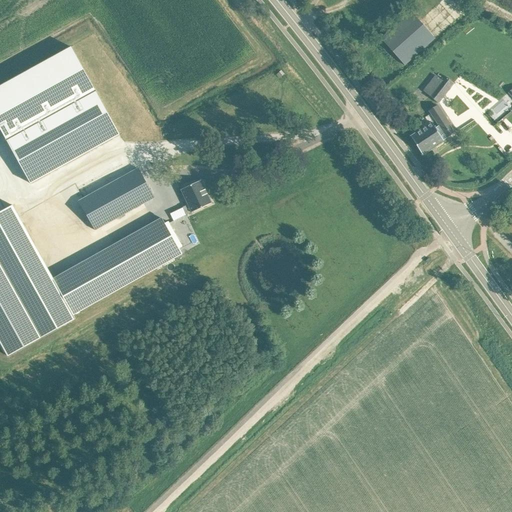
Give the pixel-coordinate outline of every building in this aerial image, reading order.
[(405,65),(435,38),(411,12),(381,39),(405,65)] [(70,46),(0,84),(0,129),(30,183),(119,134),(70,46)] [(439,64),(448,55),(442,47),(432,57),(439,64)] [(511,59),(505,51),(497,57),(463,86),(476,103),(482,111),(511,87),(511,59)] [(438,103),(454,83),(445,76),(429,96),(438,103)] [(455,133),(450,124),(437,106),(429,111),(438,126),(435,128),(432,123),(419,131),(411,136),(422,155),(444,141),(444,140),(455,133)] [(488,138),(496,132),(488,121),(489,121),(482,113),(477,117),(483,125),(480,128),(488,138)] [(137,168),(78,201),(94,230),(154,198),(137,168)] [(186,215),(211,203),(201,180),(180,190),(187,205),(183,207),(186,215)] [(12,207),(0,213),(0,342),(3,349),(8,357),(41,338),(50,333),(76,319),(73,315),(53,280),(53,278),(21,222),(12,207)] [(123,228),(142,219),(139,213),(120,222),(123,228)] [(110,247),(53,278),(53,280),(73,315),(181,254),(178,249),(182,247),(168,222),(164,224),(161,218),(110,247)]
